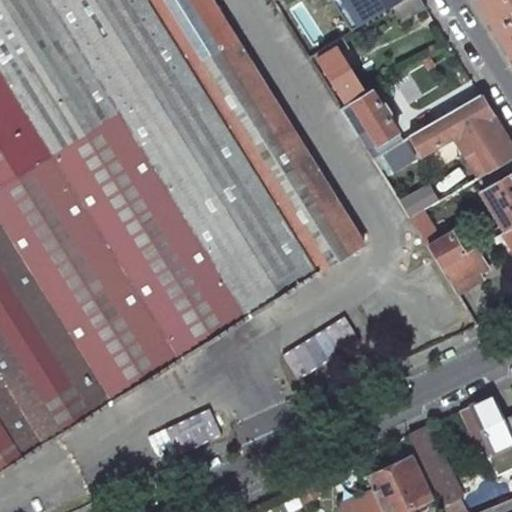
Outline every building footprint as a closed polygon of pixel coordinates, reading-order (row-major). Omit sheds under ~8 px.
[(0,0),(0,471),(364,242),(212,0),(0,0)] [(426,6),(422,0),(399,0),(391,5),(402,22),(426,6)] [(511,0),(480,0),(511,50),(511,0)] [(342,44),(338,38),(308,57),(312,62),(315,60),(334,48),(342,44)] [(360,90),(334,48),(315,60),(342,102),(360,90)] [(400,138),(370,90),(341,109),(370,155),(389,145),(400,138)] [(511,144),(493,112),(481,93),(409,133),(421,152),(454,134),(480,176),(511,158),(511,144)] [(389,145),(370,155),(378,168),(397,157),(389,145)] [(511,224),(511,173),(483,191),(505,228),(511,224)] [(441,198),(429,179),(396,197),(408,217),(434,202),(441,198)] [(442,216),(434,202),(408,217),(417,231),(434,221),(442,216)] [(441,235),(434,221),(417,231),(426,244),(441,235)] [(511,224),(505,228),(502,230),(511,245),(511,224)] [(463,252),(451,230),(441,235),(426,244),(439,265),(463,252)] [(486,268),(474,246),(463,252),(439,265),(457,293),(482,279),(478,272),(486,268)] [(280,348),(292,374),(357,343),(344,317),(280,348)] [(511,432),(505,416),(494,394),(473,403),(494,449),(509,442),(511,440),(511,432)] [(494,449),(473,403),(462,409),(484,458),(496,452),(494,449)] [(177,452),(218,431),(206,407),(165,427),(177,452)] [(463,495),(429,424),(409,433),(443,504),(459,496),(463,495)] [(396,511),(430,496),(411,455),(367,475),(374,490),(385,511),(396,511)] [(385,511),(374,490),(342,503),(345,511),(385,511)] [(466,511),(459,496),(443,504),(446,511),(466,511)]
